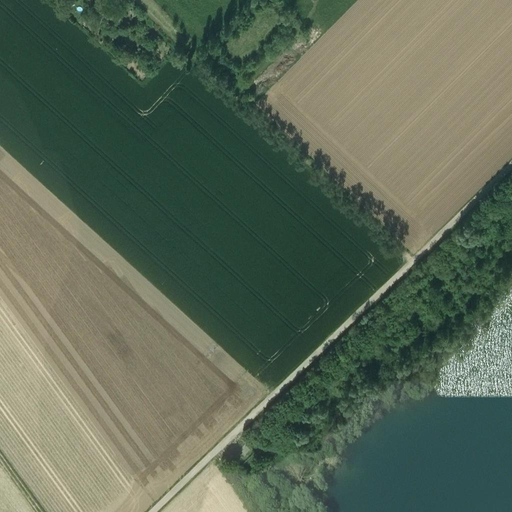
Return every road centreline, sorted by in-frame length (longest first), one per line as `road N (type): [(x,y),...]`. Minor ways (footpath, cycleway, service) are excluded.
road 1 (unclassified): [(511,165),(153,511)]
road 2 (track): [(413,260),(196,59)]
